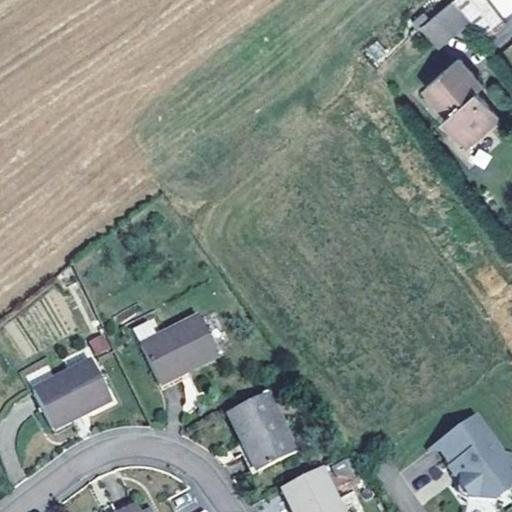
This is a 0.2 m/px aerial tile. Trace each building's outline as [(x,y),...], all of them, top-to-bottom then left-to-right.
[(489,39),(506,24),(490,2),(490,0),(458,0),(458,1),(472,19),(489,39)] [(472,19),(458,1),(433,21),(447,40),(472,19)] [(447,40),(433,21),(426,26),(441,44),(447,40)] [(441,107),(477,79),(461,58),(426,86),(441,107)] [(483,88),(477,79),(441,107),(447,114),(443,117),(465,146),(498,119),(477,92),(483,88)] [(219,358),(200,319),(157,341),(148,325),(133,333),(141,349),(161,388),(219,358)] [(93,355),(109,350),(105,334),(89,339),(93,355)] [(29,385),(51,374),(45,360),(22,371),(29,385)] [(112,403),(92,364),(34,392),(54,432),(112,403)] [(297,453),(267,396),(228,415),(258,473),(297,453)] [(476,422),(438,449),(453,471),(452,471),(459,480),(458,482),(460,483),(470,496),(469,502),(491,505),(511,490),(511,459),(498,458),(495,454),(498,452),(476,422)] [(343,511),(321,471),(282,491),(293,511),(343,511)]
